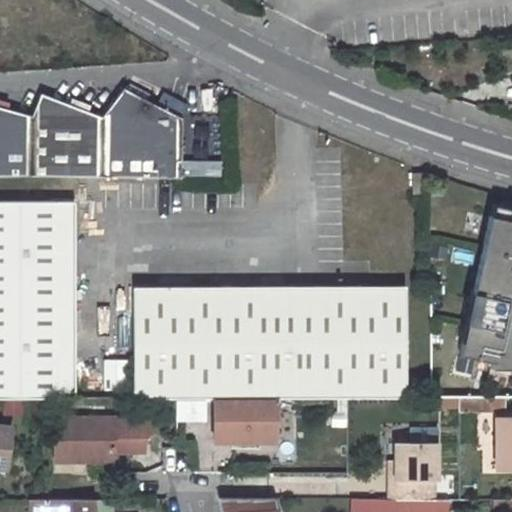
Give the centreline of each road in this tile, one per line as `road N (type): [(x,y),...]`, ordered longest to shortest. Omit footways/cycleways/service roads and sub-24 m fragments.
road 1 (secondary): [(142,0),(315,91),(511,155)]
road 2 (unknown): [(297,244),(103,240),(93,256),(92,351)]
road 3 (unknown): [(511,0),(353,19),(232,52)]
